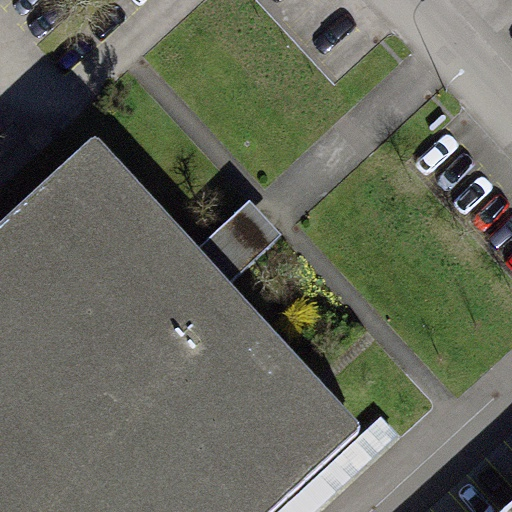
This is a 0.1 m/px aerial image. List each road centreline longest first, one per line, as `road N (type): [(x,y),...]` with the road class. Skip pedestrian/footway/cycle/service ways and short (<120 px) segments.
road 1 (unknown): [(0,48),(40,90),(74,90),(180,0)]
road 2 (residential): [(408,0),(511,110)]
